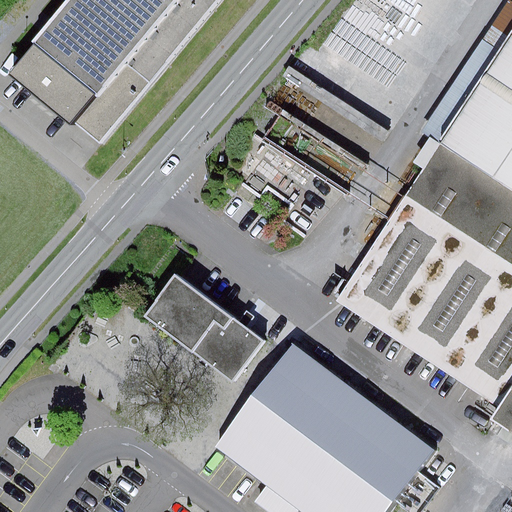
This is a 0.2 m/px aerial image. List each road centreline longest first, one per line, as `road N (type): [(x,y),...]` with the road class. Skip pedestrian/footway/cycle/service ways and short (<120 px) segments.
road 1 (primary): [(301,0),(0,349)]
road 2 (track): [(119,212),(0,114)]
